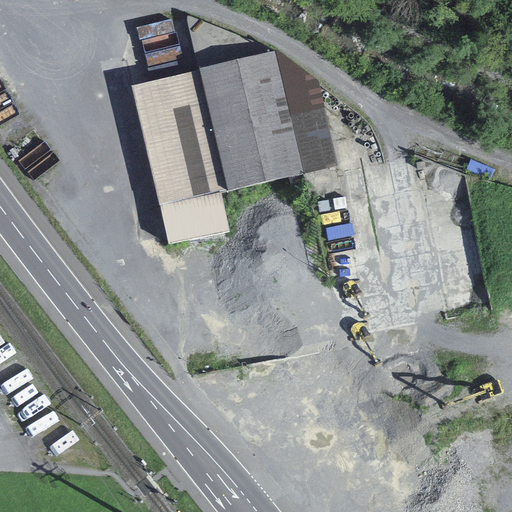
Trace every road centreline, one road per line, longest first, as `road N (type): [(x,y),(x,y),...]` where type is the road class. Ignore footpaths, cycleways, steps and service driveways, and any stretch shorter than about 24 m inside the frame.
road 1 (secondary): [(0,201),(247,511)]
road 2 (unknown): [(192,0),(260,26),(353,80)]
road 3 (unknown): [(3,0),(65,14),(151,0)]
